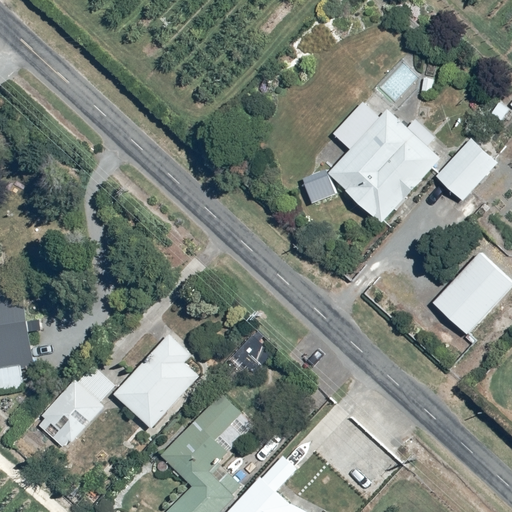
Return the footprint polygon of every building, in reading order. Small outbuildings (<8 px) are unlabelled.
[(438,157),(384,112),(379,118),(362,103),(332,137),(350,152),(326,175),(380,228),(438,157)] [(509,172),(496,161),(469,137),(434,176),(461,200),(479,181),(491,192),(509,172)] [(511,288),(511,278),(483,251),(435,301),(469,334),(511,288)] [(0,372),(34,367),(21,291),(0,293),(0,372)] [(191,355),(167,336),(114,394),(149,429),(198,377),(183,365),(191,355)] [(113,387),(96,372),(79,390),(73,384),(39,421),(67,447),(107,403),(102,398),(113,387)] [(254,428),(222,394),(160,455),(190,487),(163,511),(219,511),(241,488),(219,465),(254,428)] [(296,470),(281,457),(225,511),(310,511),(289,503),(274,492),(296,470)]
